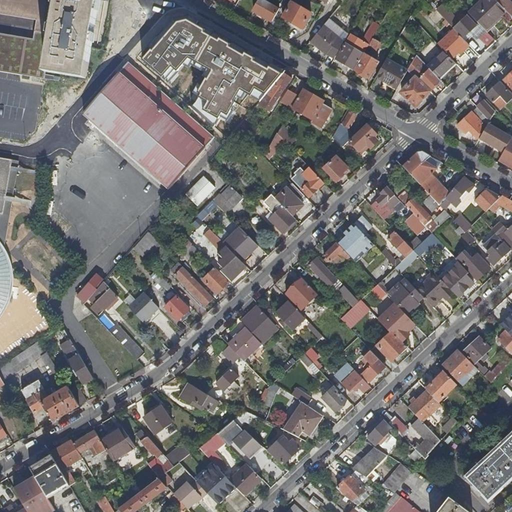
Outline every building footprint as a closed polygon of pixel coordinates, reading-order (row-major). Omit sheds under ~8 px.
[(0,0),(0,70),(45,78),(46,69),(87,76),(100,0),(0,0)] [(275,5),(266,0),(256,0),(251,9),(273,21),(280,8),(275,5)] [(486,31),(507,11),(496,0),(485,0),(470,15),(486,31)] [(496,0),(507,11),(511,16),(511,14),(511,2),(509,0),(496,0)] [(312,13),(292,1),(283,16),(303,28),(312,13)] [(345,11),(340,6),(327,22),(331,25),(339,15),(340,16),(345,11)] [(451,13),(445,19),(454,29),(463,38),(476,25),(467,15),(459,22),(451,13)] [(151,51),(143,60),(161,77),(170,67),(178,70),(189,57),(212,71),(208,79),(206,78),(199,91),(203,94),(201,96),(209,100),(204,109),(219,118),(222,113),(228,115),(235,102),(234,102),(241,89),(251,94),(255,88),(266,94),(273,86),(283,74),(270,67),(268,69),(253,61),(254,59),(245,54),(244,56),(228,47),(229,45),(220,39),(219,42),(203,33),(204,31),(188,21),(178,23),(153,52),(151,51)] [(366,43),(369,45),(373,37),(380,25),(374,22),(363,41),(351,34),(337,59),(355,69),(365,52),(362,51),(366,43)] [(329,29),(324,25),(310,41),(326,55),(328,53),(335,58),(347,38),(343,35),(340,38),(333,33),(336,30),(332,26),(329,29)] [(462,52),(470,45),(463,38),(454,29),(438,44),(445,51),(452,58),(460,50),(462,52)] [(484,32),(478,38),(483,47),(491,39),(484,32)] [(405,47),(407,44),(400,36),(390,54),(411,66),(417,56),(408,49),(405,47)] [(381,42),(373,37),(369,45),(377,49),(381,42)] [(439,78),(456,63),(452,58),(445,51),(428,67),(439,78)] [(380,61),(365,52),(355,69),(370,78),(380,61)] [(428,67),(417,55),(417,56),(411,66),(406,74),(413,80),(402,92),(417,106),(441,80),(439,78),(428,67)] [(406,74),(385,62),(376,78),(397,90),(406,74)] [(215,138),(129,63),(105,90),(85,113),(170,188),(215,138)] [(293,78),(285,72),(283,74),(274,85),(273,86),(266,94),(260,102),(271,110),(293,78)] [(511,99),(511,95),(500,83),(487,96),(494,103),(501,97),(507,104),(511,99)] [(324,101),(303,89),(292,107),(313,119),(312,122),(321,128),(333,109),(323,103),(324,101)] [(484,101),(477,107),(478,107),(490,120),(495,112),(484,101)] [(470,129),(479,140),(480,139),(488,124),(490,120),(478,107),(472,113),(472,112),(458,125),(466,133),(470,129)] [(357,115),(348,110),(341,123),(350,128),(357,115)] [(296,138),(283,124),(278,132),(289,144),(296,138)] [(349,129),(340,124),(333,137),(338,142),(348,130),(349,129)] [(376,133),(367,124),(356,134),(349,140),(360,152),(367,145),(372,149),(380,142),(374,135),(376,133)] [(480,139),(504,153),(511,139),(511,138),(511,137),(488,124),(480,139)] [(338,142),(339,143),(350,132),(348,130),(338,142)] [(350,132),(339,143),(343,147),(349,140),(356,134),(354,133),(352,134),(350,132)] [(339,143),(332,139),(326,148),(334,152),(339,143)] [(499,160),(511,167),(511,139),(504,153),(499,160)] [(419,153),(403,167),(424,189),(438,203),(445,197),(449,193),(431,174),(436,169),(424,161),(430,156),(423,152),(419,153)] [(8,260),(6,252),(3,247),(19,158),(0,155),(0,311),(4,304),(7,297),(9,290),(11,282),(11,275),(10,267),(8,260)] [(349,168),(338,156),(325,168),(338,182),(345,175),(343,173),(349,168)] [(424,161),(436,169),(442,163),(430,156),(424,161)] [(310,196),(325,182),(314,170),(304,160),(296,167),(307,178),(302,182),(306,186),(303,189),(310,196)] [(217,190),(204,177),(186,196),(198,208),(217,190)] [(445,197),(449,202),(452,205),(474,185),(464,179),(449,193),(445,197)] [(394,181),(388,187),(398,197),(404,192),(394,181)] [(220,192),(234,206),(243,197),(230,183),(220,192)] [(300,201),(305,195),(293,183),(288,188),(287,187),(276,198),(283,205),(293,215),(304,205),(300,201)] [(400,202),(387,188),(381,194),(382,196),(376,201),(382,208),(388,202),(394,208),(400,202)] [(430,210),(438,203),(424,189),(419,194),(424,199),(422,201),(430,210)] [(475,200),(486,212),(489,209),(495,203),(501,197),(487,189),(475,200)] [(234,206),(220,192),(214,198),(228,212),(234,206)] [(407,206),(412,201),(404,193),(398,198),(406,206),(407,206)] [(495,203),(500,206),(511,213),(511,212),(511,200),(503,196),(501,197),(495,203)] [(438,203),(443,208),(449,202),(445,197),(438,203)] [(412,201),(407,206),(430,231),(432,234),(450,216),(443,209),(431,220),(430,218),(430,217),(414,200),(412,201)] [(382,208),(376,201),(372,205),(379,213),(383,209),(382,208)] [(493,213),(500,206),(495,203),(489,209),(493,213)] [(283,232),(297,219),(293,215),(283,205),(269,218),(283,232)] [(426,228),(414,214),(407,220),(419,233),(426,228)] [(460,215),(454,221),(460,227),(465,232),(466,232),(471,227),(460,215)] [(363,216),(355,224),(364,234),(373,227),(363,216)] [(355,261),(374,244),(364,234),(355,224),(354,223),(335,240),(355,261)] [(500,223),(493,230),(497,234),(506,244),(511,250),(511,249),(511,227),(508,231),(506,229),(500,223)] [(241,227),(225,243),(242,260),(258,245),(241,227)] [(456,231),(461,236),(465,232),(460,227),(456,231)] [(143,256),(160,241),(150,230),(135,247),(143,256)] [(395,262),(393,260),(386,252),(383,254),(392,264),(395,268),(414,251),(408,245),(396,232),(389,239),(403,254),(395,262)] [(474,241),(466,232),(465,232),(461,236),(470,245),(474,241)] [(432,234),(424,241),(427,245),(435,237),(432,234)] [(494,265),(511,250),(506,244),(497,234),(484,247),(491,255),(487,258),(494,265)] [(232,280),(247,266),(242,260),(225,243),(217,235),(215,237),(217,239),(214,242),(222,251),(220,253),(229,263),(222,270),(232,280)] [(190,258),(199,249),(188,238),(180,245),(183,248),(182,249),(190,258)] [(416,238),(408,245),(414,251),(421,244),(416,238)] [(337,255),(340,258),(343,261),(347,257),(348,259),(351,257),(337,243),(325,255),(331,261),(333,259),(337,255)] [(209,251),(205,255),(211,261),(215,257),(209,251)] [(401,274),(419,256),(414,251),(395,268),(401,274)] [(465,252),(456,260),(465,269),(477,281),(490,269),(481,259),(476,255),(472,260),(465,252)] [(461,273),(465,269),(456,260),(451,254),(445,260),(449,264),(452,264),(461,273)] [(316,258),(314,256),(306,263),(308,265),(316,258)] [(336,295),(339,292),(344,288),(316,258),(308,265),(336,295)] [(206,305),(214,297),(185,267),(177,275),(206,305)] [(218,293),(230,281),(217,267),(204,279),(218,293)] [(427,279),(416,289),(423,297),(432,306),(442,296),(446,300),(454,293),(448,287),(433,271),(426,277),(427,279)] [(168,292),(173,287),(163,276),(154,285),(160,291),(164,288),(168,292)] [(455,281),(448,287),(454,293),(459,298),(465,292),(470,297),(474,294),(469,288),(474,284),(467,276),(464,279),(462,276),(456,282),(455,281)] [(389,292),(388,293),(407,313),(412,307),(414,309),(419,304),(417,303),(423,297),(416,289),(404,277),(389,292)] [(302,310),(318,295),(312,288),(303,279),(287,293),(302,310)] [(388,293),(389,292),(383,286),(385,284),(382,281),(377,285),(387,294),(388,293)] [(99,315),(118,296),(104,282),(97,290),(90,298),(94,303),(91,306),(99,315)] [(317,283),(312,288),(318,295),(319,295),(323,290),(317,283)] [(377,285),(371,291),(379,301),(386,295),(377,285)] [(344,288),(339,292),(354,307),(359,302),(345,287),(344,288)] [(145,292),(137,300),(130,306),(129,307),(144,322),(159,308),(160,307),(145,292)] [(125,300),(130,306),(137,300),(131,294),(125,300)] [(178,319),(180,318),(188,310),(190,308),(177,295),(166,305),(172,311),(171,312),(178,319)] [(379,317),(392,305),(385,298),(372,310),(379,317)] [(293,331),(306,318),(290,301),(277,313),(293,331)] [(364,307),(359,302),(354,307),(343,317),(348,322),(364,307)] [(257,307),(242,321),(253,333),(252,334),(257,339),(262,344),(273,333),(268,327),(264,323),(268,318),(257,307)] [(190,312),(188,310),(180,318),(182,320),(190,312)] [(268,327),(273,333),(278,329),(268,318),(264,323),(268,327)] [(117,323),(110,330),(138,359),(145,352),(117,323)] [(244,361),(262,344),(257,339),(252,334),(246,328),(228,345),(244,361)] [(481,358),(485,354),(491,349),(480,337),(481,336),(474,328),(466,336),(472,344),(464,351),(483,374),(488,370),(484,366),(483,368),(477,361),(481,358)] [(510,350),(511,352),(511,335),(507,330),(499,338),(503,343),(510,350)] [(406,347),(392,331),(377,346),(391,361),(406,347)] [(490,346),(495,342),(490,338),(486,342),(490,346)] [(85,383),(94,378),(71,339),(62,344),(85,383)] [(55,364),(41,340),(0,367),(0,371),(5,380),(42,355),(48,367),(50,373),(56,384),(60,384),(65,380),(55,364)] [(495,342),(490,346),(502,359),(507,365),(511,361),(495,342)] [(508,352),(510,350),(503,343),(501,345),(508,352)] [(240,358),(229,348),(223,354),(234,364),(240,358)] [(317,358),(309,350),(305,354),(312,362),(317,358)] [(478,370),(459,350),(452,356),(455,359),(447,367),(463,385),(478,370)] [(320,370),(313,362),(312,362),(305,354),(300,358),(308,367),(315,374),(320,370)] [(455,359),(452,356),(444,365),(447,367),(455,359)] [(368,368),(360,376),(367,384),(386,367),(377,357),(367,366),(368,368)] [(502,359),(486,377),(488,380),(491,383),(507,365),(502,359)] [(363,392),(370,386),(367,384),(360,376),(348,363),(334,375),(350,392),(356,386),(363,392)] [(232,370),(218,385),(225,393),(239,378),(232,370)] [(439,402),(457,384),(444,370),(426,388),(428,390),(439,402)] [(53,421),(80,405),(74,396),(69,386),(58,392),(56,389),(52,392),(53,395),(50,397),(40,380),(37,381),(35,378),(31,381),(33,384),(23,390),(36,412),(45,407),(53,421)] [(315,389),(322,396),(332,387),(325,379),(315,389)] [(220,403),(188,383),(179,398),(191,405),(194,400),(214,413),(220,403)] [(276,394),(280,387),(274,383),(269,387),(267,390),(276,394)] [(347,401),(334,387),(322,398),(335,412),(347,401)] [(423,422),(441,404),(439,402),(428,390),(417,400),(415,398),(411,402),(413,404),(409,407),(420,418),(423,422)] [(81,391),(74,396),(80,405),(87,401),(81,391)] [(302,393),(298,399),(300,401),(308,406),(312,400),(302,393)] [(300,401),(297,405),(322,417),(323,416),(308,406),(300,401)] [(306,441),(322,417),(297,405),(281,429),(304,440),(306,441)] [(173,422),(162,406),(145,417),(156,434),(173,422)] [(275,408),(271,406),(265,421),(269,423),(275,408)] [(253,423),(257,417),(246,411),(245,412),(234,420),(234,421),(241,427),(248,421),(253,423)] [(395,417),(389,423),(399,433),(405,427),(395,417)] [(442,427),(447,433),(457,422),(453,417),(442,427)] [(422,434),(427,439),(428,437),(426,435),(431,430),(423,422),(420,418),(412,425),(422,435),(422,434)] [(243,432),(234,421),(218,434),(228,445),(233,441),(243,432)] [(392,428),(384,421),(368,437),(376,445),(392,428)] [(124,428),(102,441),(107,449),(113,460),(137,446),(124,428)] [(428,437),(427,439),(419,447),(416,443),(413,446),(425,458),(429,455),(428,454),(440,440),(431,430),(426,435),(428,437)] [(96,431),(75,443),(80,453),(94,445),(100,454),(107,449),(102,441),(96,431)] [(258,442),(245,431),(243,432),(233,441),(238,447),(240,445),(244,449),(248,452),(258,442)] [(206,455),(211,452),(221,444),(224,441),(217,434),(216,434),(199,447),(204,453),(206,455)] [(9,439),(7,435),(0,439),(0,444),(0,445),(9,439)] [(488,501),(511,478),(511,435),(467,477),(488,501)] [(164,464),(154,471),(159,478),(174,466),(169,461),(148,436),(143,441),(156,454),(164,464)] [(284,437),(269,452),(278,460),(283,465),(301,449),(293,440),(290,443),(284,437)] [(73,440),(51,453),(52,454),(68,482),(71,486),(76,483),(70,473),(67,474),(64,468),(72,463),(73,465),(84,459),(80,453),(75,443),(73,440)] [(258,442),(248,452),(250,455),(261,444),(258,442)] [(204,453),(199,447),(186,458),(179,463),(185,469),(196,480),(203,474),(194,462),(204,453)] [(376,448),(353,469),(356,470),(368,477),(378,467),(389,455),(376,448)] [(135,450),(119,462),(126,471),(142,459),(135,450)] [(182,452),(169,461),(174,466),(179,463),(186,458),(182,452)] [(211,452),(206,455),(222,472),(226,469),(211,452)] [(52,454),(31,467),(35,474),(40,483),(44,491),(46,494),(68,482),(52,454)] [(164,464),(156,454),(147,461),(154,471),(164,464)] [(372,479),(392,457),(389,455),(378,467),(368,477),(372,479)] [(412,472),(404,464),(401,463),(383,482),(394,492),(412,472)] [(247,464),(229,480),(244,496),(263,479),(247,464)] [(361,485),(368,477),(356,470),(351,475),(350,475),(338,488),(345,495),(358,483),(361,485)] [(35,474),(16,488),(29,511),(47,511),(56,508),(46,494),(44,491),(40,483),(35,474)] [(135,511),(168,487),(159,478),(135,496),(119,509),(122,511),(135,511)] [(201,497),(202,498),(207,493),(196,481),(192,486),(188,482),(174,494),(179,500),(185,506),(188,509),(195,503),(201,497)] [(170,499),(175,504),(179,500),(174,494),(170,499)] [(388,503),(393,505),(401,496),(397,494),(388,503)] [(105,511),(112,511),(115,511),(106,496),(99,500),(105,511)] [(313,496),(309,501),(320,509),(324,505),(313,496)] [(396,511),(407,501),(401,496),(393,505),(386,511),(396,511)] [(470,511),(450,497),(437,511),(470,511)] [(224,499),(218,505),(224,511),(232,511),(234,510),(224,499)] [(181,510),(185,506),(179,500),(175,504),(181,510)] [(304,511),(294,503),(286,511),(304,511)]
